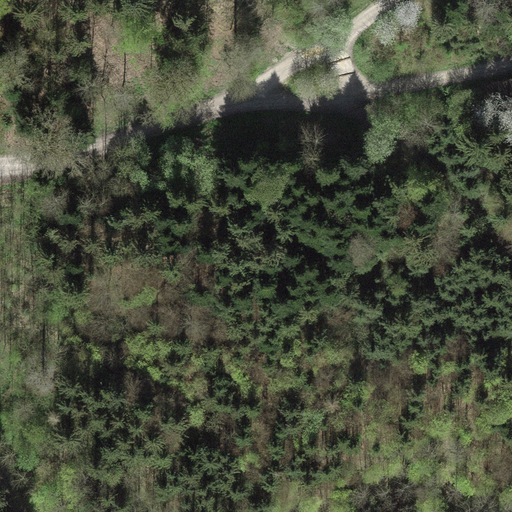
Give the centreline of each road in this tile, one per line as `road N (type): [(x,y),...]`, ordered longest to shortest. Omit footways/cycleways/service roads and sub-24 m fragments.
road 1 (track): [(0,163),(35,162),(230,104),(511,62)]
road 2 (track): [(230,104),(303,55),(326,46),(340,51),(339,92),(433,167),(511,246)]
